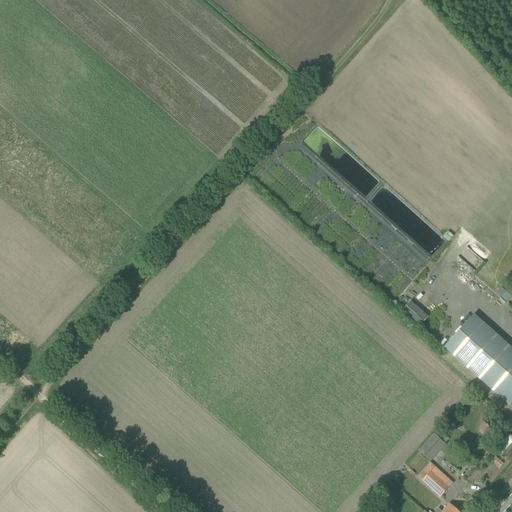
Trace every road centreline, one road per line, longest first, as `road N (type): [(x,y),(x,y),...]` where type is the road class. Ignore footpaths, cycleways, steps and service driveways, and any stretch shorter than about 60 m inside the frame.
road 1 (track): [(40,397),(229,192),(386,0)]
road 2 (track): [(0,362),(162,511)]
